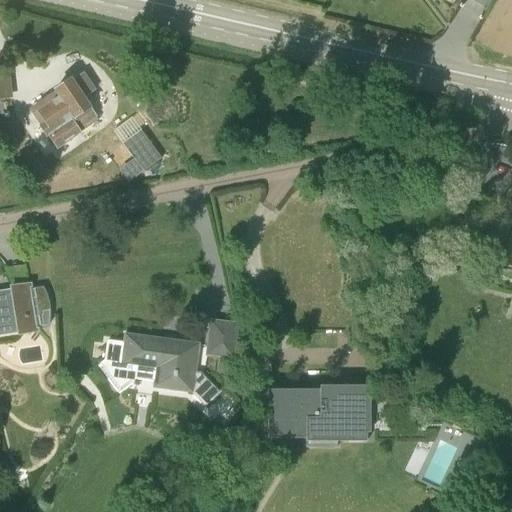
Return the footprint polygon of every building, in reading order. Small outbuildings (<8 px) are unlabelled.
[(60,148),(102,122),(72,79),(55,91),(58,95),(51,100),(52,101),(39,111),(47,122),(41,126),(49,136),(50,135),(60,148)] [(145,172),(162,158),(144,131),(125,144),(145,172)] [(18,337),(37,333),(27,284),(10,287),(11,292),(0,294),(0,336),(17,334),(18,337)] [(210,325),(210,315),(228,316),(228,305),(221,304),(221,312),(198,311),(198,324),(210,325)] [(234,358),(237,332),(238,325),(211,322),(207,355),(234,358)] [(191,393),(197,345),(126,336),(122,365),(138,367),(136,379),(152,381),(152,388),(191,393)] [(338,386),(339,382),(320,382),(320,397),(283,397),(283,395),(265,395),(264,418),(264,425),(318,425),(319,430),(318,435),(350,434),(351,437),(365,436),(365,434),(367,434),(367,414),(370,414),(370,385),(338,386)] [(432,443),(421,437),(405,469),(438,485),(466,431),(444,420),(432,443)] [(236,493),(239,480),(230,479),(228,491),(236,493)]
